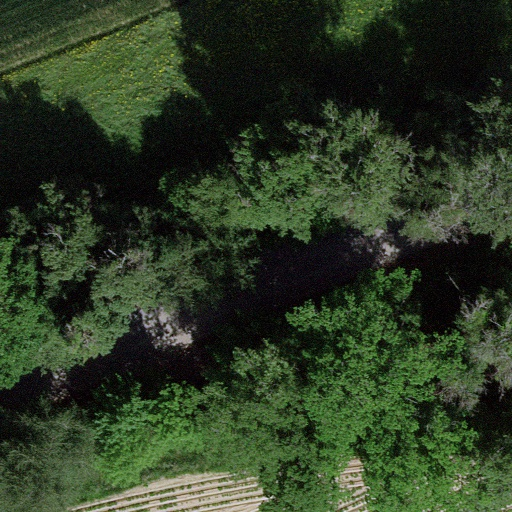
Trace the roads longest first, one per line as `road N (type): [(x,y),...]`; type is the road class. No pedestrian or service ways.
road 1 (tertiary): [(511,173),(0,382)]
road 2 (track): [(59,357),(155,368),(481,361),(511,369)]
